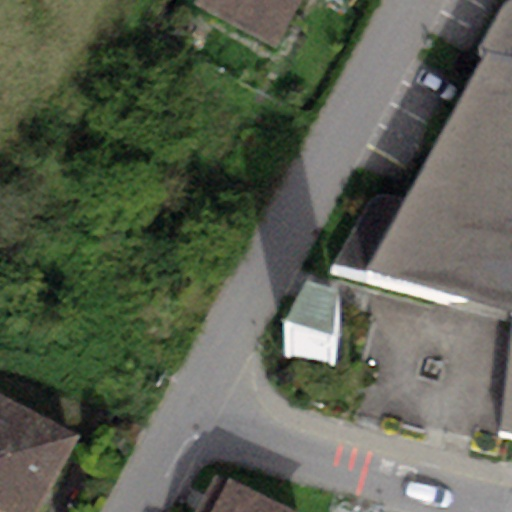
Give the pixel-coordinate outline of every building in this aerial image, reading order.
[(206,0),(195,21),(275,66),(312,0),(206,0)] [(511,16),(509,17),(500,28),(477,73),(486,78),(412,210),(395,204),(383,202),(371,206),(364,215),(331,280),(366,291),(359,304),(511,337),(496,457),(511,459),(511,16)] [(333,389),(336,332),(306,324),(282,370),(333,389)] [(79,436),(0,396),(0,511),(47,511),(51,506),(44,502),(79,436)] [(298,511),(216,470),(194,511),(298,511)]
